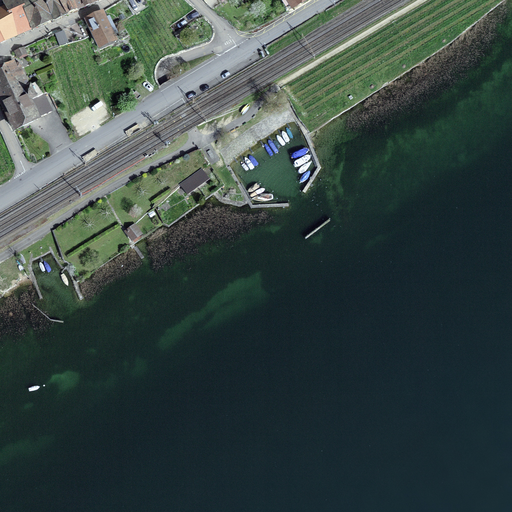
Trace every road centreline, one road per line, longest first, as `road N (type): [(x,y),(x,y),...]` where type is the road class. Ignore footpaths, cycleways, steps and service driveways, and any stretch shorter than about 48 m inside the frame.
road 1 (tertiary): [(26,183),(239,53)]
road 2 (unclassified): [(0,254),(198,142)]
road 3 (unclassified): [(230,41),(173,58),(159,74),(198,142)]
road 4 (residential): [(109,0),(0,52)]
